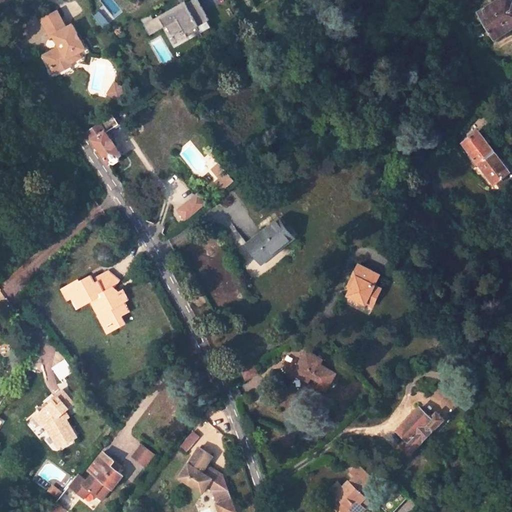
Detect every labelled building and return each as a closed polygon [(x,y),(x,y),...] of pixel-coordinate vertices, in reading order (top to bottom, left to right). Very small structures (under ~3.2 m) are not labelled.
[(203,0),(185,0),(145,22),(151,33),(170,23),(175,33),(185,28),(188,34),(214,20),(203,0)] [(477,0),(467,0),(459,6),(463,12),(479,3),(477,0)] [(511,3),(510,0),(501,0),(479,13),(495,40),(511,29),(511,3)] [(55,70),(74,61),(76,57),(86,52),(74,27),(67,31),(58,13),(43,20),(52,38),(55,36),(58,43),(57,44),(56,45),(55,46),(55,47),(55,48),(55,49),(56,50),(56,51),(44,57),(50,69),(55,70)] [(74,61),(55,70),(50,69),(52,75),(76,64),(74,61)] [(115,100),(122,88),(113,83),(106,94),(115,100)] [(108,164),(122,155),(100,123),(86,132),(89,136),(93,140),(108,164)] [(494,152),(479,131),(463,143),(479,164),(494,152)] [(479,164),(495,185),(511,173),(494,152),(479,164)] [(226,190),(212,172),(204,178),(212,189),(208,192),(214,199),(226,190)] [(206,205),(199,195),(179,210),(186,220),(206,205)] [(295,238),(280,219),(247,245),(261,264),(295,238)] [(381,275),(359,265),(350,284),(354,285),(349,296),(367,305),(370,298),(377,301),(382,289),(376,285),(381,275)] [(115,296),(112,291),(115,287),(119,280),(109,271),(96,278),(98,282),(95,283),(91,277),(80,283),(79,281),(63,289),(68,300),(72,298),(78,308),(91,301),(99,315),(102,314),(111,332),(125,324),(121,317),(129,312),(124,302),(128,301),(123,291),(121,292),(115,296)] [(121,292),(115,287),(112,291),(115,296),(121,292)] [(377,301),(370,298),(367,305),(373,308),(377,301)] [(111,332),(102,314),(99,315),(97,317),(106,334),(111,332)] [(308,351),(295,374),(310,382),(313,377),(321,382),(318,386),(327,392),(337,374),(320,364),(323,360),(308,351)] [(52,369),(44,371),(48,390),(67,387),(65,375),(67,375),(65,362),(51,365),(52,369)] [(239,369),(245,380),(256,374),(250,363),(239,369)] [(47,403),(32,416),(42,427),(44,425),(58,449),(78,438),(68,419),(65,414),(67,411),(76,404),(64,389),(53,399),(54,401),(48,405),(47,403)] [(420,408),(398,431),(409,441),(403,448),(410,455),(444,420),(437,413),(430,419),(420,408)] [(191,432),(181,448),(188,452),(198,436),(191,432)] [(202,444),(179,472),(200,489),(205,483),(213,490),(226,485),(222,475),(207,463),(215,454),(202,444)] [(145,447),(134,457),(145,466),(155,455),(145,447)] [(117,471),(111,466),(115,461),(103,451),(88,470),(93,473),(86,481),(78,474),(68,487),(83,499),(89,491),(101,500),(111,488),(112,489),(123,475),(117,471)] [(121,466),(115,461),(111,466),(117,471),(121,466)] [(351,511),(359,511),(364,507),(360,503),(366,497),(371,491),(366,486),(372,479),(358,465),(351,473),(355,476),(349,482),(349,481),(342,488),(337,482),(329,489),(334,495),(325,504),(333,511),(348,511),(350,511),(351,511)] [(213,490),(212,490),(216,503),(230,498),(226,485),(213,490)] [(364,507),(370,501),(366,497),(360,503),(364,507)] [(235,511),(230,498),(216,503),(219,511),(235,511)] [(55,503),(47,511),(62,511),(64,509),(55,503)]
